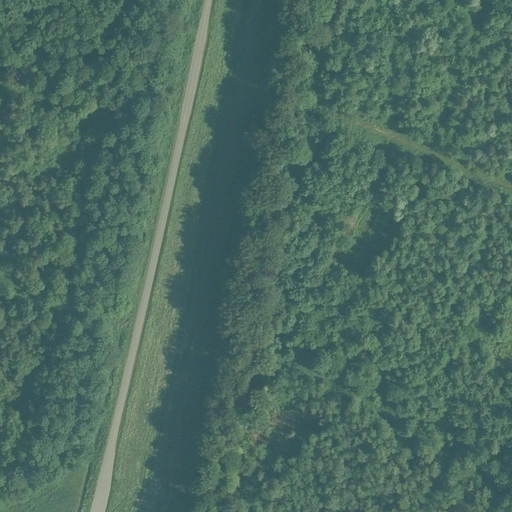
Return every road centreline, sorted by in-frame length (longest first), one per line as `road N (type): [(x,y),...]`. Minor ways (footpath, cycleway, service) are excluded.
road 1 (unclassified): [(93,511),(207,0)]
road 2 (track): [(279,0),(178,511)]
road 3 (track): [(511,188),(267,84)]
